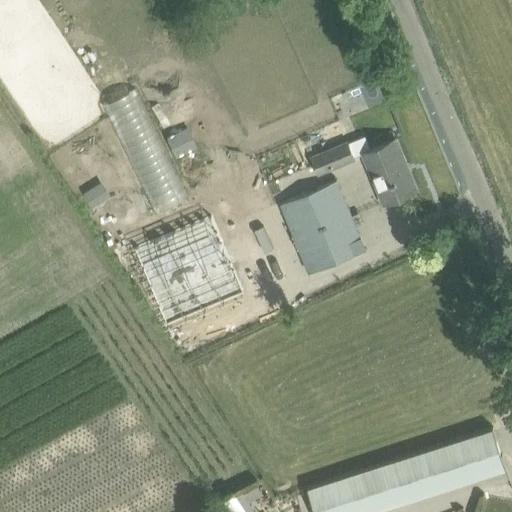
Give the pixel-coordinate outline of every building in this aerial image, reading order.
[(394,138),(379,145),(364,151),(385,201),(415,188),(397,145),(394,138)] [(350,149),(347,142),(311,157),(317,172),(353,157),(350,149)] [(265,149),(256,153),(260,162),(269,158),(265,149)] [(204,184),(198,187),(208,209),(230,198),(219,177),(213,180),(210,175),(201,179),(204,184)] [(310,271),(365,248),(337,179),(281,202),(310,271)] [(213,215),(135,246),(166,324),(244,293),(213,215)] [(313,511),(368,511),(506,466),(493,426),(306,489),(313,511)] [(225,496),(233,511),(254,511),(255,511),(241,487),(225,496)]
